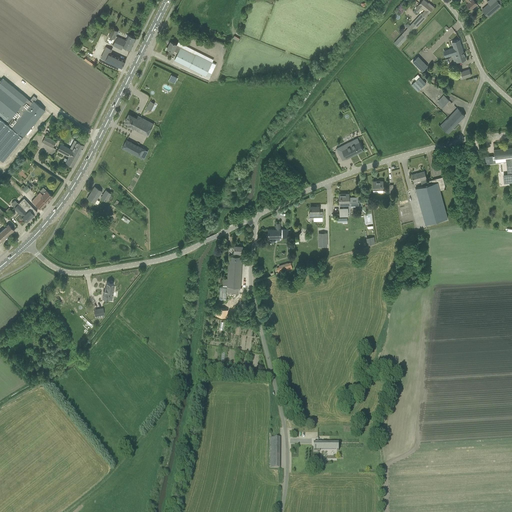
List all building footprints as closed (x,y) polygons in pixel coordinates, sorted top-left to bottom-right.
[(427,18),(426,17),(434,7),(430,4),(430,5),(423,0),(422,0),(416,9),(420,12),(422,8),(425,10),(422,13),(421,13),(394,42),(399,47),(402,44),(406,39),(427,18)] [(471,9),(478,3),(474,0),(466,0),(468,2),(466,4),(469,7),(468,7),(470,9),(470,8),(471,9)] [(488,17),(501,6),(495,0),(493,0),(482,10),(488,17)] [(123,47),(130,50),(136,38),(129,34),(126,40),(116,36),(118,31),(113,28),(109,36),(116,40),(113,45),(122,50),(123,47)] [(89,33),(86,39),(92,42),(95,36),(89,33)] [(463,51),(459,39),(452,42),(454,47),(443,51),(445,57),(452,55),(463,51)] [(169,50),(167,53),(172,55),(174,51),(178,53),(175,60),(206,76),(206,74),(210,76),(215,68),(211,66),(212,62),(177,45),(171,41),(167,49),(169,50)] [(122,68),(126,60),(104,51),(101,58),(105,60),(122,68)] [(466,59),(463,51),(452,55),(454,63),(466,59)] [(411,60),(417,66),(422,61),(416,55),(411,60)] [(460,79),(463,79),(471,76),(469,69),(458,73),(460,79)] [(171,74),(169,81),(175,83),(177,76),(171,74)] [(412,76),(407,80),(418,91),(426,83),(420,77),(416,80),(412,76)] [(0,157),(5,161),(45,109),(35,101),(37,98),(33,96),(29,100),(3,78),(1,81),(0,80),(0,157)] [(443,107),(449,100),(444,95),(437,102),(443,107)] [(150,101),(146,108),(151,111),(155,103),(150,101)] [(448,133),(465,115),(457,108),(447,118),(449,120),(442,127),(448,133)] [(138,115),(137,118),(129,114),(125,122),(129,124),(128,126),(147,136),(154,123),(138,115)] [(45,135),(45,137),(42,142),(53,148),(56,141),(45,135)] [(60,144),(60,145),(57,150),(69,156),(66,162),(73,166),(79,155),(84,145),(74,140),(70,149),(60,144)] [(122,148),(126,150),(138,157),(143,148),(136,145),(135,147),(132,145),(133,143),(127,140),(122,148)] [(349,142),(337,149),(339,153),(343,152),(346,159),(364,150),(359,142),(351,146),(349,142)] [(487,164),(494,163),(493,160),(506,158),(508,174),(503,175),(504,183),(511,182),(511,147),(494,149),(494,156),(493,156),(493,155),(484,156),(484,162),(487,162),(487,164)] [(443,177),(427,181),(424,171),(412,175),(414,183),(421,181),(422,186),(415,188),(425,224),(448,218),(440,190),(446,188),(443,177)] [(383,189),(383,181),(373,181),(373,190),(383,189)] [(87,198),(91,201),(95,203),(95,202),(98,204),(100,201),(97,199),(102,191),(95,186),(87,198)] [(40,209),(52,196),(43,187),(40,190),(44,193),(43,194),(40,192),(32,201),(40,209)] [(113,197),(110,195),(111,194),(106,190),(101,198),(106,202),(108,198),(111,200),(113,197)] [(339,202),(340,202),(349,201),(349,193),(339,194),(339,202)] [(24,198),(18,203),(15,200),(14,200),(11,203),(12,204),(14,207),(13,208),(27,222),(34,215),(34,214),(37,212),(24,198)] [(310,206),(310,211),(310,213),(309,213),(309,217),(322,217),(322,211),(319,211),(319,206),(310,206)] [(10,218),(15,214),(9,207),(4,211),(10,218)] [(348,217),(348,208),(340,208),(340,210),(340,212),(340,213),(340,214),(340,216),(340,217),(348,217)] [(280,223),(278,223),(276,223),(276,229),(268,230),(269,242),(273,242),(273,241),(280,241),(281,240),(281,237),(288,237),(288,229),(280,229),(280,223)] [(8,224),(0,231),(0,236),(3,240),(14,230),(8,224)] [(318,233),(318,247),(327,247),(327,233),(318,233)] [(239,294),(239,293),(239,287),(241,288),(242,256),(242,253),(243,253),(243,245),(234,245),(234,252),(233,252),(233,256),(229,256),(227,278),(223,278),(223,285),(227,285),(227,287),(227,293),(239,294)] [(279,266),(276,268),(278,273),(293,268),(291,262),(279,265),(279,266)] [(104,292),(102,300),(108,301),(108,297),(113,298),(114,290),(113,290),(113,285),(107,284),(106,289),(105,289),(105,292),(104,292)] [(274,457),(274,461),(280,461),(280,438),(271,438),(271,457),(274,457)] [(314,442),(314,450),(320,450),(320,448),(335,448),(335,441),(314,442)]
